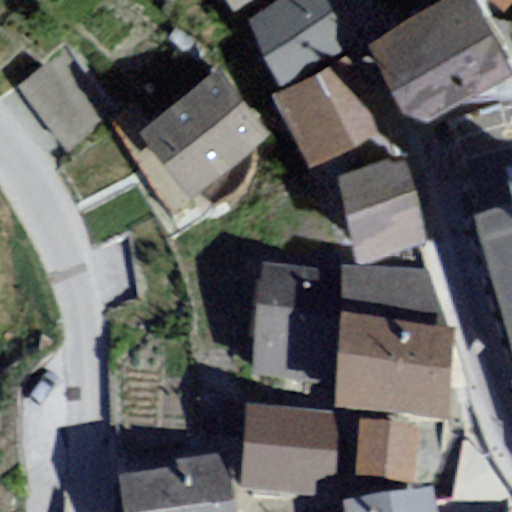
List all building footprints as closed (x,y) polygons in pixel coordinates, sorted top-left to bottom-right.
[(316,0),(255,0),(241,7),(279,77),(338,42),(316,0)] [(464,0),(430,0),(368,32),(406,116),(508,69),(464,0)] [(65,49),(7,84),(57,154),(106,129),(65,49)] [(341,59),(270,90),(306,160),(382,123),(341,59)] [(215,63),(137,127),(189,189),(264,133),(215,63)] [(395,158),(336,174),(355,255),(415,236),(395,158)] [(511,206),(480,214),(511,347),(511,206)] [(419,272),(339,279),(342,331),(446,342),(419,272)] [(328,286),(262,280),(249,372),(322,379),(328,286)] [(446,424),(446,342),(342,331),(336,420),(446,424)] [(328,420),(241,414),(239,494),(324,500),(328,420)] [(425,439),(357,434),(355,481),(423,492),(425,439)] [(229,511),(221,471),(119,492),(122,511),(229,511)] [(435,511),(431,496),(352,511),(435,511)]
